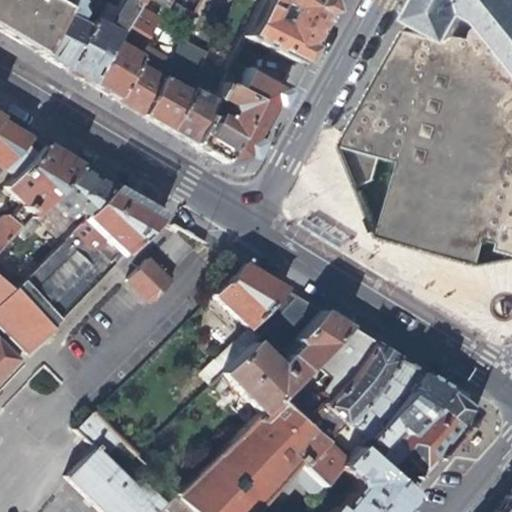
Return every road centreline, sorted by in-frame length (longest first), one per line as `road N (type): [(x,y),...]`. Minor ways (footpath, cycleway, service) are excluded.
road 1 (residential): [(248,224),(476,363),(511,394)]
road 2 (residential): [(0,73),(248,224)]
road 3 (residential): [(364,11),(248,224)]
